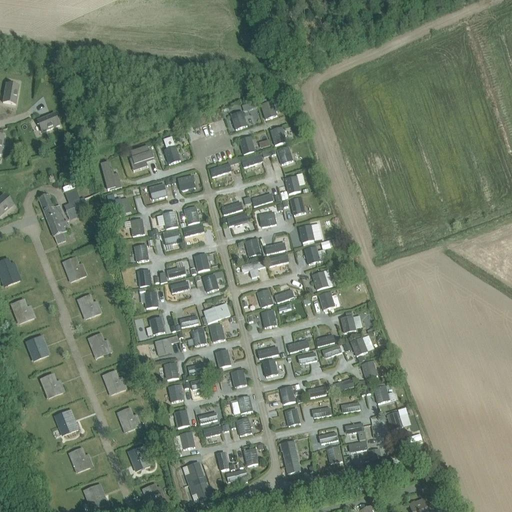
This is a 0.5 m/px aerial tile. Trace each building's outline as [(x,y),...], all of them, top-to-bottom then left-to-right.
[(19,88),(6,85),(3,104),(15,106),(19,88)] [(277,118),(273,102),(261,106),(265,121),(277,118)] [(247,128),(243,113),(231,117),(235,132),(247,128)] [(55,115),(38,122),(43,134),(60,127),(55,115)] [(287,144),(282,129),(270,132),(274,147),(287,144)] [(159,139),(163,150),(175,146),(171,135),(159,139)] [(256,153),(252,138),(239,142),(244,157),(256,153)] [(147,148),(131,153),(133,159),(135,166),(154,160),(152,153),(149,154),(147,148)] [(164,152),(169,167),(181,163),(176,148),(164,152)] [(289,148),(277,152),(282,166),(293,162),(289,148)] [(241,163),(243,173),(265,167),(262,157),(241,163)] [(109,165),(102,167),(108,191),(115,189),(112,177),(109,165)] [(210,171),(211,172),(213,179),(232,173),(230,165),(210,171)] [(178,181),(181,193),(195,189),(193,178),(178,181)] [(285,181),(289,196),(301,193),(297,178),(285,181)] [(150,190),(153,201),(167,198),(164,186),(150,190)] [(65,194),(69,205),(64,207),(70,222),(91,215),(85,199),(80,201),(76,190),(65,194)] [(271,196),(256,200),(253,201),(255,209),(258,208),(273,204),(271,196)] [(4,197),(0,200),(0,216),(13,207),(4,197)] [(69,233),(63,217),(59,208),(54,210),(50,197),(39,201),(54,239),(55,239),(57,245),(66,242),(64,235),(69,233)] [(114,197),(108,199),(112,219),(124,216),(121,202),(116,203),(114,197)] [(291,203),(294,217),(306,214),(302,200),(291,203)] [(241,204),(222,210),(224,218),(244,213),(241,204)] [(188,226),(200,224),(196,209),(185,212),(188,226)] [(166,231),(178,229),(175,214),(163,216),(166,231)] [(259,217),(262,229),(277,226),(274,214),(259,217)] [(229,228),(249,223),(247,215),(227,221),(229,228)] [(130,223),(133,238),(145,236),(142,221),(130,223)] [(203,226),(183,231),(185,239),(205,234),(203,226)] [(299,230),(302,245),(315,243),(311,227),(299,230)] [(166,247),(181,244),(178,232),(163,236),(166,247)] [(246,244),(249,259),(261,256),(257,241),(246,244)] [(286,252),(285,244),(266,249),(268,257),(286,252)] [(135,249),(137,264),(149,262),(147,247),(135,249)] [(305,252),(308,266),(321,263),(317,248),(305,252)] [(195,261),(197,271),(192,272),(194,277),(211,273),(207,257),(195,261)] [(290,264),(288,257),(269,260),(271,268),(290,264)] [(77,260),(74,261),(64,265),(71,283),(88,277),(83,265),(80,266),(77,260)] [(0,263),(0,276),(2,280),(5,279),(8,287),(20,282),(17,273),(13,275),(7,261),(0,263)] [(244,274),(250,273),(252,281),(260,279),(258,270),(263,269),(262,262),(242,268),(244,274)] [(169,281),(187,276),(185,269),(167,273),(169,281)] [(152,287),(150,272),(138,274),(140,289),(152,287)] [(313,278),(317,292),(329,288),(324,274),(313,278)] [(203,280),(207,294),(219,291),(215,276),(203,280)] [(188,283),(171,287),(173,295),(190,291),(188,283)] [(274,306),(269,292),(258,295),(262,310),(274,306)] [(292,292),(275,297),(277,305),(295,300),(292,292)] [(145,295),(147,310),(158,309),(156,294),(145,295)] [(319,297),(323,313),(336,309),(331,294),(319,297)] [(94,304),(91,297),(79,302),(86,320),(102,314),(98,303),(94,304)] [(19,325),(34,319),(31,311),(27,313),(23,302),(12,307),(19,325)] [(205,313),(209,325),(230,317),(226,306),(205,313)] [(274,313),(262,315),(265,330),(277,327),(274,313)] [(149,322),(153,337),(166,333),(162,318),(149,322)] [(181,329),(199,326),(198,318),(179,322),(181,329)] [(341,321),(345,335),(356,332),(353,318),(341,321)] [(222,327),(210,329),(214,344),(225,341),(222,327)] [(192,334),(195,348),(207,346),(203,331),(192,334)] [(102,336),(99,337),(90,341),(97,359),(113,353),(108,341),(105,343),(102,336)] [(334,336),(316,341),(319,350),(336,345),(334,336)] [(34,362),(49,356),(45,348),(42,350),(38,339),(26,344),(34,362)] [(357,358),(368,354),(362,340),(351,344),(357,358)] [(169,341),(155,344),(159,358),(173,354),(169,341)] [(307,341),(288,346),(290,355),(302,351),(306,350),(310,349),(307,341)] [(323,352),(326,360),(342,354),(339,346),(323,352)] [(277,348),(258,353),(259,360),(279,356),(277,348)] [(220,370),(231,367),(228,352),(216,355),(220,370)] [(316,354),(299,357),(300,365),(317,362),(316,354)] [(278,376),(275,361),(263,363),(266,378),(278,376)] [(373,363),(362,367),(366,381),(378,377),(373,363)] [(167,382),(179,380),(176,365),(164,367),(167,382)] [(205,365),(188,369),(189,377),(207,372),(205,365)] [(232,375),(235,389),(247,387),(243,372),(232,375)] [(117,373),(113,374),(104,378),(111,396),(127,390),(123,379),(119,380),(117,373)] [(48,399),(63,393),(60,386),(57,387),(52,376),(41,381),(48,399)] [(193,392),(210,388),(208,381),(191,384),(193,392)] [(335,386),(337,394),(341,393),(355,389),(352,381),(341,385),(335,386)] [(184,402),(181,387),(169,390),(172,404),(184,402)] [(309,392),(310,400),(327,396),(326,388),(309,392)] [(378,405),(390,402),(386,388),(374,391),(378,405)] [(295,403),(292,389),(280,391),(284,406),(295,403)] [(238,401),(241,416),(253,413),(250,398),(238,401)] [(342,407),(344,415),(361,411),(359,404),(342,407)] [(313,420),(331,417),(330,409),(312,412),(313,420)] [(131,410),(128,412),(119,415),(126,434),(142,427),(137,416),(134,417),(131,410)] [(297,411),(285,414),(289,428),(301,425),(297,411)] [(175,415),(178,430),(190,427),(187,413),(175,415)] [(216,413),(199,418),(200,425),(218,421),(216,413)] [(63,437),(78,431),(75,423),(71,424),(67,414),(56,418),(63,437)] [(399,415),(388,418),(392,434),(403,430),(399,415)] [(248,420),(237,423),(240,437),(252,435),(248,420)] [(363,425),(345,428),(347,435),(364,432),(363,425)] [(221,428),(204,432),(206,439),(223,435),(221,428)] [(321,437),(339,433),(338,428),(320,432),(321,437)] [(180,437),(183,451),(195,449),(192,434),(180,437)] [(336,434),(319,438),(321,446),(338,442),(336,434)] [(301,473),(298,459),(294,442),(280,445),(282,454),(283,453),(288,476),(301,473)] [(351,457),(368,453),(366,445),(349,449),(351,457)] [(339,448),(327,451),(331,466),(342,463),(339,448)] [(142,449),(139,450),(129,454),(136,472),(153,466),(148,454),(145,456),(142,449)] [(82,451),(70,455),(78,474),(93,468),(89,460),(86,461),(82,451)] [(244,453),(248,468),(259,465),(256,451),(244,453)] [(229,471),(225,454),(217,456),(221,473),(229,471)] [(397,475),(392,461),(381,465),(386,479),(397,475)] [(204,479),(199,464),(188,468),(192,482),(204,479)] [(228,484),(241,481),(242,486),(249,484),(247,479),(246,472),(227,477),(228,484)] [(355,482),(357,490),(374,485),(372,477),(355,482)] [(206,484),(194,489),(200,503),(212,498),(206,484)] [(327,497),(345,492),(342,484),(325,489),(327,497)] [(155,487),(144,491),(151,510),(166,504),(163,496),(159,498),(155,487)] [(101,499),(97,488),(85,493),(92,511),(107,505),(104,497),(101,499)] [(296,497),(298,504),(315,500),(313,493),(296,497)] [(411,511),(426,511),(423,501),(410,507),(411,511)]
